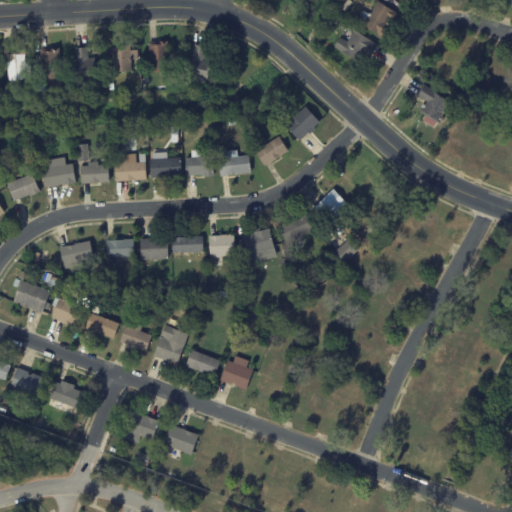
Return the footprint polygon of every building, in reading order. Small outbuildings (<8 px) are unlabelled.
[(397,15),(394,22),(389,19),(383,29),(387,32),(383,38),(356,22),(363,11),(369,15),(377,1),(398,14),(397,15)] [(377,47),(371,57),(365,53),(359,63),(334,47),(341,38),(347,42),(355,30),(378,45),(377,47)] [(150,42),(167,41),(169,72),(150,73),(148,43),(150,42)] [(136,60),(131,60),(131,71),(113,72),(111,47),(123,46),(123,45),(130,44),(130,51),(138,51),(139,60),(136,60)] [(197,45),(207,47),(205,58),(211,59),(207,84),(188,81),(194,45),(197,45)] [(41,49),(59,48),(60,79),(41,80),(40,49),(41,49)] [(76,49),(87,48),(88,58),(91,58),(93,83),(78,85),(74,49),(76,49)] [(6,55),(6,53),(18,52),(18,51),(23,50),(24,58),(26,57),(26,64),(30,63),(31,82),(25,82),(25,80),(8,81),(6,55)] [(187,92),(188,85),(195,87),(193,94),(187,92)] [(438,124),(434,129),(424,123),(427,118),(421,114),(427,104),(418,98),(425,87),(435,93),(435,94),(451,104),(438,124)] [(449,110),(455,102),(460,106),(454,114),(449,110)] [(309,130),(307,131),(309,134),(300,141),(286,125),(306,107),(320,123),(312,130),(311,128),(309,130)] [(236,116),(238,124),(229,126),(227,119),(236,116)] [(288,152),(264,167),(255,152),(279,137),(288,152)] [(88,161),(79,162),(78,146),(87,145),(88,161)] [(201,155),(201,157),(212,157),(213,176),(205,177),(204,175),(186,176),(185,159),(191,158),(191,151),(201,151),(201,155)] [(251,173),(220,177),(219,160),(226,159),(225,152),(237,151),(238,157),(249,156),(251,173)] [(181,177),(150,179),(149,160),(152,160),(152,154),(167,153),(167,159),(180,158),(181,177)] [(146,180),(116,182),(114,165),(121,164),(120,156),(135,155),(136,163),(139,163),(139,155),(145,155),(146,180)] [(75,184),(45,188),(42,169),(48,168),(47,160),(64,158),(65,165),(73,165),(75,184)] [(374,182),(366,189),(372,195),(364,203),(343,181),(365,160),(380,177),(374,182)] [(106,166),(109,165),(109,184),(81,184),(81,167),(88,167),(88,163),(98,163),(98,166),(106,166)] [(31,197),(30,197),(29,195),(13,201),(7,185),(32,174),(40,193),(31,197)] [(331,225),(329,226),(313,208),(333,190),(350,208),(331,225)] [(286,244),(278,227),(294,220),(294,218),(306,213),(314,231),(286,244)] [(274,249),(248,256),(243,238),(257,235),(256,234),(259,233),(259,232),(269,229),(274,249)] [(222,256),(218,257),(218,258),(211,258),(211,257),(210,257),(209,236),(233,236),(234,256),(222,256)] [(175,238),(202,237),(203,253),(173,254),(173,238),(175,238)] [(140,239),(152,239),(152,241),(156,241),(156,239),(167,239),(168,260),(141,261),(140,239)] [(126,257),(106,258),(106,241),(134,240),(134,257),(126,257)] [(336,252),(349,240),(358,250),(345,263),(335,252),(336,252)] [(61,248),(66,247),(74,245),(80,243),(80,244),(89,242),(93,258),(81,261),(82,266),(64,270),(59,248),(61,248)] [(287,258),(294,254),(297,262),(290,265),(287,258)] [(285,259),(287,267),(281,269),(278,261),(285,259)] [(48,287),(38,283),(42,272),(52,276),(51,277),(52,277),(53,276),(57,277),(53,287),(51,286),(50,287),(48,287)] [(65,294),(70,277),(95,285),(89,301),(65,294)] [(41,314),(14,303),(22,282),(50,293),(42,314),(41,314)] [(64,323),(52,318),(59,299),(86,309),(78,328),(64,323)] [(98,315),(92,312),(93,307),(100,309),(98,315)] [(119,325),(113,340),(85,330),(91,314),(119,325)] [(248,322),(246,328),(239,325),(241,319),(248,322)] [(146,353),(120,344),(125,327),(133,329),(134,324),(142,327),(140,332),(152,336),(146,353)] [(196,326),(194,334),(188,333),(190,324),(196,326)] [(174,330),(189,335),(177,366),(154,357),(165,326),(174,330)] [(215,377),(214,378),(185,367),(191,351),(220,362),(215,377)] [(247,363),(246,368),(253,371),(246,391),(220,382),(227,361),(234,364),(236,358),(247,363)] [(0,362),(10,366),(5,381),(0,379),(0,362)] [(28,375),(30,376),(31,374),(42,378),(34,399),(9,389),(17,369),(29,373),(28,375)] [(58,380),(74,386),(73,389),(84,394),(78,410),(49,399),(56,380),(58,380)] [(148,418),(148,419),(156,422),(156,421),(158,422),(157,426),(158,427),(157,429),(156,429),(152,441),(140,437),(138,444),(123,438),(132,412),(148,418)] [(35,418),(42,422),(39,429),(31,425),(35,418)] [(184,431),(185,431),(185,432),(198,436),(191,456),(181,452),(178,461),(160,455),(170,426),(184,431)] [(138,453),(150,457),(147,466),(135,462),(138,453)] [(168,472),(175,475),(174,480),(166,477),(168,472)]
